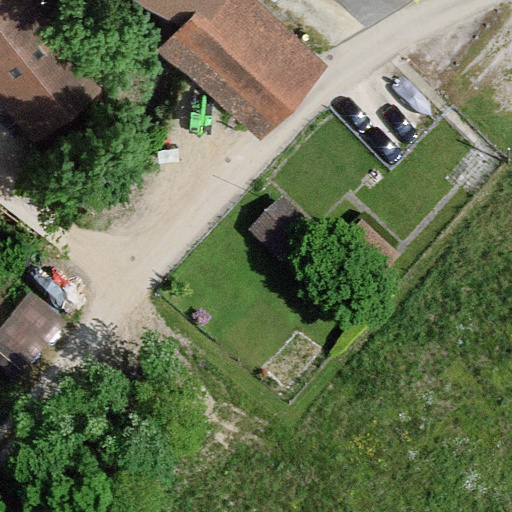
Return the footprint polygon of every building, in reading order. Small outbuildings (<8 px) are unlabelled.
[(0,0),(0,106),(28,143),(97,90),(28,0),(0,0)] [(136,0),(180,25),(202,0),(211,0),(219,5),(227,0),(136,0)] [(162,47),(263,135),(329,61),(259,0),(227,0),(219,5),(211,0),(202,0),(180,25),(162,47)] [(277,204),(239,244),(281,284),(319,244),(277,204)] [(397,264),(357,227),(327,259),(366,296),(397,264)] [(0,349),(30,364),(61,305),(27,287),(0,338),(0,349)]
